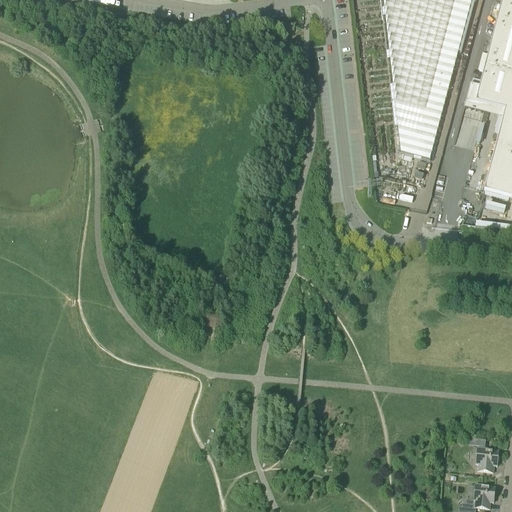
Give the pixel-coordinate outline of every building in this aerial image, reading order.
[(382,0),(400,155),(430,162),(472,0),(382,0)] [(511,0),(502,0),(480,88),(470,86),(466,103),(467,103),(465,109),(472,111),(474,105),(477,106),(475,112),(482,113),(484,107),(485,108),(505,113),(484,194),(511,201),(511,0)] [(487,205),(486,213),(504,215),(505,207),(487,205)] [(499,462),(499,460),(498,458),(498,453),(488,452),(488,451),(477,450),(476,466),(478,467),(478,473),(493,475),(493,468),(497,469),(497,464),(499,462)] [(471,511),(474,510),(489,511),(490,505),(493,505),(493,500),(495,499),(495,496),(494,495),(495,490),(484,489),(484,487),(476,486),(475,496),(455,511),(471,511)]
